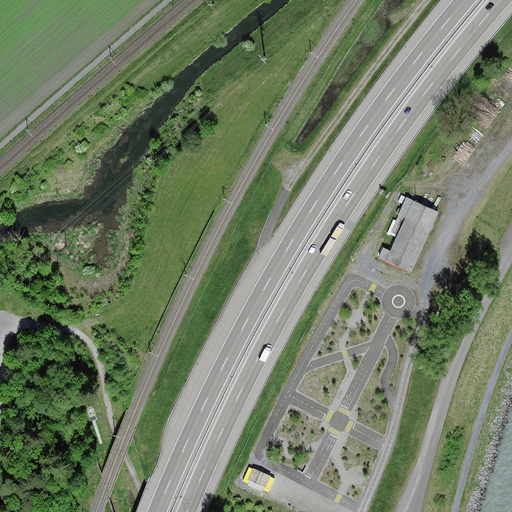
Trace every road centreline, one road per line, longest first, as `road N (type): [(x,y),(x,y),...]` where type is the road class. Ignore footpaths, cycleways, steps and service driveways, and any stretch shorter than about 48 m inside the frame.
road 1 (motorway): [(189,511),(247,377),(338,220),(504,0)]
road 2 (motorway): [(468,0),(416,60),(318,203),(227,359),(158,511)]
road 3 (track): [(511,253),(453,375),(408,511)]
road 4 (track): [(0,319),(87,340),(146,511)]
road 5 (track): [(0,147),(170,0)]
road 6 (track): [(456,511),(511,335)]
